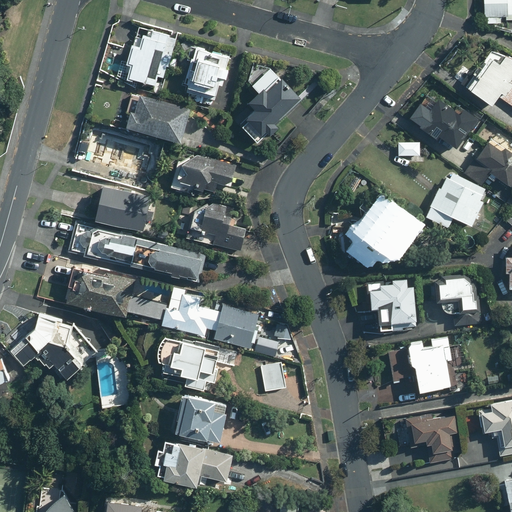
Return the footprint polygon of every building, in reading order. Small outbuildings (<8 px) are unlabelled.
[(511,0),(481,0),(481,16),(511,15),(511,0)] [(132,63),(129,76),(158,84),(161,73),(164,74),(171,50),(163,48),(167,33),(152,29),(150,35),(145,33),(142,44),(133,41),(128,62),(132,63)] [(194,68),(189,88),(216,94),(221,72),(224,73),(229,52),(199,45),(197,55),(194,55),(191,68),(194,68)] [(511,66),(498,57),(493,65),(487,60),(464,94),(484,107),(492,96),(511,108),(511,86),(504,81),(511,69),(511,66)] [(254,137),(257,134),(261,138),(271,129),(267,125),(294,100),(275,80),(260,94),(257,90),(241,104),(248,112),(239,121),(254,137)] [(130,114),(125,113),(121,129),(176,144),(186,109),(135,96),(130,114)] [(433,100),(425,112),(414,104),(405,118),(451,150),(472,120),(458,110),(455,115),(433,100)] [(132,174),(133,171),(141,173),(150,144),(113,133),(113,137),(108,137),(102,140),(101,143),(93,142),(89,157),(110,164),(109,167),(132,174)] [(417,143),(397,142),(396,156),(407,157),(407,162),(422,164),(422,154),(416,153),(417,143)] [(511,173),(511,157),(500,149),(497,152),(484,143),(463,173),(478,184),(486,173),(503,185),(511,173)] [(191,157),(173,167),(180,176),(174,187),(212,194),(214,183),(228,185),(231,164),(191,157)] [(480,203),(477,202),(480,194),(443,178),(438,189),(435,187),(421,218),(444,228),(448,217),(470,226),(480,203)] [(149,197),(98,187),(91,222),(142,232),(149,197)] [(227,208),(202,203),(196,215),(190,240),(238,250),(242,230),(223,226),(227,208)] [(391,219),(380,210),(352,244),(367,256),(375,246),(382,252),(389,244),(395,249),(405,237),(398,232),(404,225),(393,216),(391,219)] [(68,251),(82,254),(82,256),(196,283),(203,255),(74,224),(68,251)] [(511,290),(511,244),(508,245),(508,259),(500,259),(500,273),(504,273),(504,291),(511,290)] [(101,277),(70,270),(62,304),(124,318),(132,280),(102,273),(101,277)] [(431,283),(433,302),(454,301),(455,313),(475,312),(472,280),(462,281),(461,275),(436,277),(437,283),(431,283)] [(404,279),(387,281),(388,285),(374,286),(374,291),(363,292),(365,311),(371,310),(372,326),(411,322),(408,287),(405,288),(404,279)] [(198,299),(180,294),(176,312),(162,308),(158,324),(202,335),(205,325),(207,325),(211,309),(196,306),(198,299)] [(253,313),(220,305),(212,339),(245,347),(253,313)] [(36,310),(4,340),(30,369),(40,360),(58,380),(74,365),(56,345),(62,339),(36,310)] [(282,339),(260,334),(257,348),(279,352),(282,339)] [(405,345),(406,348),(386,352),(391,383),(397,382),(396,378),(406,377),(405,367),(408,366),(413,394),(448,388),(443,360),(450,359),(446,338),(429,340),(429,344),(420,346),(420,343),(405,345)] [(217,352),(176,342),(169,373),(171,373),(171,376),(182,379),(181,386),(200,390),(202,380),(210,382),(217,352)] [(0,379),(17,373),(10,354),(4,356),(0,344),(0,379)] [(283,358),(263,361),(267,388),(288,385),(283,358)] [(221,408),(179,398),(170,433),(212,443),(221,408)] [(480,434),(493,432),(497,455),(511,452),(511,399),(488,404),(489,413),(476,415),(480,434)] [(455,415),(432,419),(431,414),(403,419),(408,449),(427,445),(428,452),(426,452),(427,463),(452,458),(451,453),(461,451),(455,415)] [(192,487),(194,476),(223,481),(228,455),(164,444),(157,480),(192,487)] [(511,511),(511,478),(499,481),(506,511),(511,511)] [(71,511),(64,496),(45,511),(71,511)] [(328,511),(330,498),(311,496),(309,511),(324,511),(328,511)] [(134,511),(135,508),(99,503),(97,511),(134,511)]
